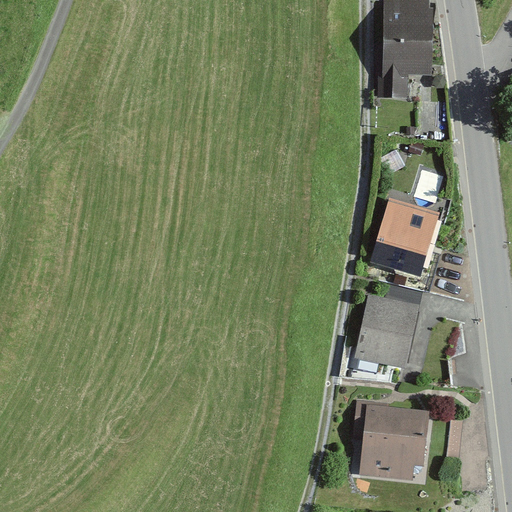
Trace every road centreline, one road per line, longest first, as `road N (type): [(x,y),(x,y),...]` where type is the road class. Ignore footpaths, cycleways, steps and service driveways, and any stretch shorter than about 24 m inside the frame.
road 1 (track): [(303,511),(366,174),(364,0)]
road 2 (tertiary): [(511,412),(458,0)]
